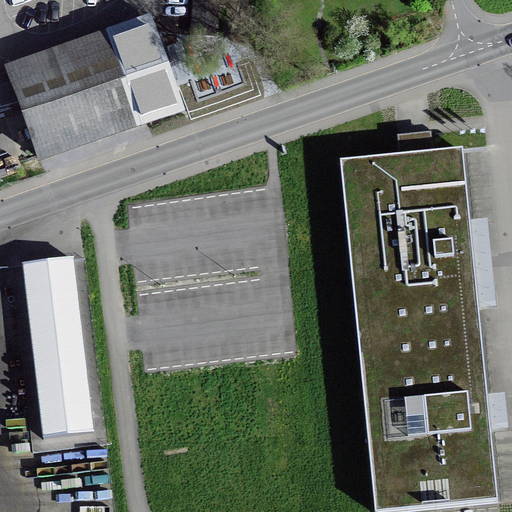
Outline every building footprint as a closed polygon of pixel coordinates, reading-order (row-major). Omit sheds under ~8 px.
[(192,0),(191,32),(223,34),(225,0),(192,0)] [(151,16),(4,67),(6,73),(17,104),(38,165),(185,114),(151,16)] [(0,109),(17,104),(6,73),(0,75),(0,109)] [(399,157),(340,163),(374,511),(418,511),(498,504),(491,433),(508,431),(504,395),(487,397),(479,310),(495,308),(487,220),(470,222),(463,151),(433,154),(431,133),(414,135),(397,136),(399,157)] [(94,434),(73,259),(21,265),(42,440),(94,434)]
